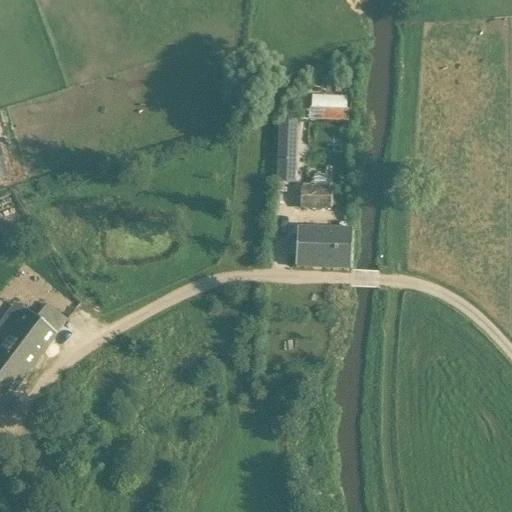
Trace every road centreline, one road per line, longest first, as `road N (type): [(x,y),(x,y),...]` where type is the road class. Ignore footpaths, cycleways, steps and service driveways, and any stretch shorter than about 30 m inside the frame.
road 1 (track): [(396,280),(249,276),(147,312),(63,370),(0,427)]
road 2 (track): [(396,280),(384,418),(396,511)]
road 3 (track): [(511,352),(463,305),(396,280)]
